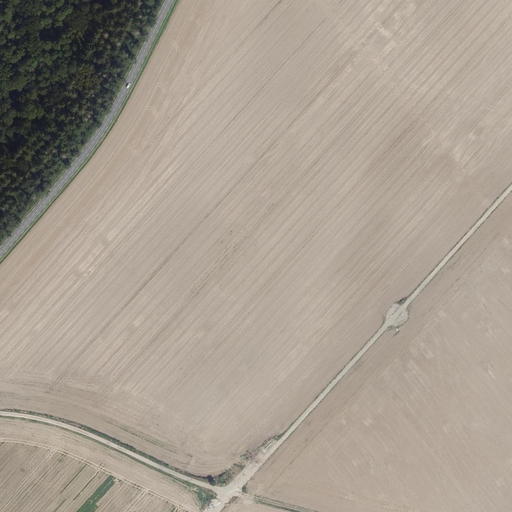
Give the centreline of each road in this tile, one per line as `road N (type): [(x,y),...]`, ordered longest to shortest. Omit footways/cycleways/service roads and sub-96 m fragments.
road 1 (track): [(232,492),(511,187)]
road 2 (secondary): [(0,252),(100,132),(170,0)]
road 3 (track): [(0,413),(76,429),(232,492)]
